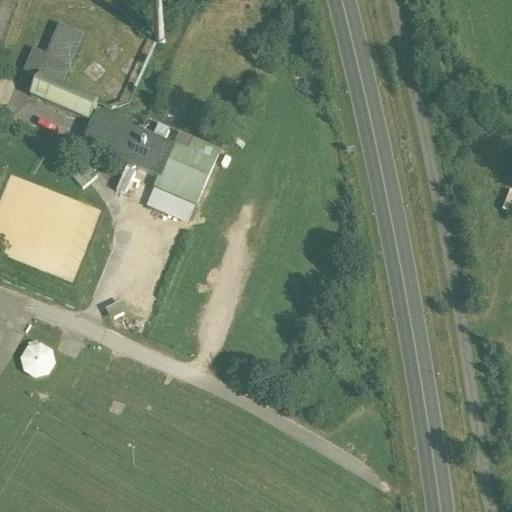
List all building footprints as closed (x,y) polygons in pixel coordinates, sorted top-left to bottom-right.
[(59,29),(46,60),(33,54),(25,75),(31,77),(38,80),(30,99),(37,102),(89,125),(98,104),(61,89),(82,39),(65,32),(59,29)] [(156,41),(155,43),(156,44),(157,46),(158,47),(160,47),(161,47),(162,46),(163,44),(164,43),(163,41),(162,40),(161,39),(159,38),(158,39),(156,40),(156,41)] [(88,138),(83,148),(160,181),(173,151),(164,147),(170,135),(158,130),(152,142),(97,118),(88,138)] [(179,138),(173,151),(160,181),(156,190),(195,207),(218,156),(179,138)] [(18,369),(42,382),(56,358),(32,344),(18,369)]
